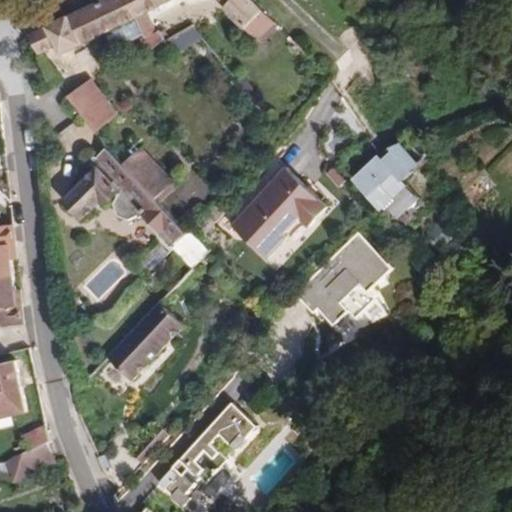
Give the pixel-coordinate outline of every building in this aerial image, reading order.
[(137,19),(129,0),(102,0),(29,34),(40,55),(57,46),(62,55),(105,34),(137,19)] [(129,0),(137,19),(145,36),(145,37),(156,32),(147,12),(171,0),(129,0)] [(275,22),(252,0),(232,0),(227,6),(225,8),(258,41),(275,22)] [(145,36),(137,19),(105,34),(113,51),(145,36)] [(194,25),(170,37),(179,53),(202,40),(194,25)] [(164,48),(158,34),(140,42),(146,56),(164,48)] [(120,113),(92,78),(69,96),(97,131),(120,113)] [(140,143),(123,160),(160,198),(177,182),(140,143)] [(160,198),(123,160),(109,146),(91,163),(98,170),(67,201),(83,218),(102,200),(106,205),(117,194),(118,197),(115,205),(118,216),(129,220),(138,216),(141,219),(143,216),(173,248),(191,231),(160,198)] [(395,158),(389,151),(381,153),(354,179),(379,205),(406,180),(390,163),(395,158)] [(277,158),(219,219),(230,229),(233,225),(266,258),(286,237),(283,234),(299,216),(310,227),(329,208),(277,158)] [(0,226),(0,276),(15,275),(13,259),(12,245),(17,244),(15,224),(3,226),(0,226)] [(395,268),(360,232),(296,294),(315,313),(320,309),(336,326),(352,310),(344,302),(362,284),(370,292),(395,268)] [(0,276),(0,326),(27,324),(26,322),(25,309),(24,304),(19,304),(17,291),(15,275),(0,276)] [(161,303),(110,358),(136,382),(187,327),(161,303)] [(0,419),(29,412),(17,360),(0,363),(0,419)] [(260,426),(234,403),(173,470),(178,475),(166,488),(173,495),(178,499),(186,491),(188,494),(202,479),(207,484),(230,459),(213,444),(221,434),(234,446),(244,436),(248,439),(260,426)] [(53,441),(47,427),(26,436),(31,450),(53,441)] [(148,440),(159,450),(169,439),(158,429),(148,440)] [(248,439),(244,436),(234,446),(238,450),(248,439)] [(135,455),(146,465),(159,450),(148,440),(135,455)] [(49,444),(24,454),(32,473),(57,463),(49,444)] [(24,454),(7,463),(15,481),(32,473),(24,454)] [(178,475),(173,470),(160,483),(166,488),(178,475)] [(188,494),(186,491),(178,499),(185,506),(192,498),(188,494)]
